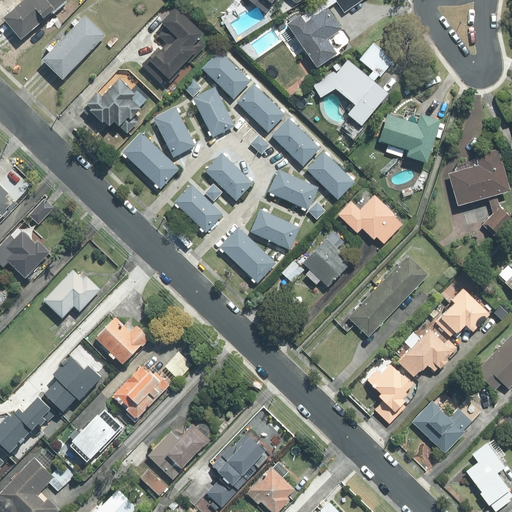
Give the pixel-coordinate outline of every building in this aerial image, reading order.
[(38,0),(1,0),(0,1),(0,15),(9,26),(38,0)] [(166,0),(162,0),(151,12),(167,27),(156,39),(150,34),(138,47),(160,67),(196,27),(166,0)] [(290,4),(276,15),(307,57),(326,43),(315,29),(332,17),(319,0),(318,0),(298,15),(290,4)] [(76,5),(33,50),(52,68),(95,24),(76,5)] [(380,82),(341,46),(319,70),(347,94),(339,103),(351,114),(380,82)] [(221,52),(202,71),(231,100),(250,81),(221,52)] [(91,78),(76,95),(99,115),(102,111),(109,117),(131,92),(124,86),(129,81),(109,64),(94,81),(91,78)] [(190,78),(182,87),(192,96),(200,86),(190,78)] [(283,115),(253,85),(235,103),(264,133),(283,115)] [(214,89),(188,101),(206,138),(232,126),(214,89)] [(407,112),(378,103),(369,131),(399,140),(397,147),(424,155),(437,111),(410,103),(407,112)] [(176,110),(151,122),(169,159),(194,147),(176,110)] [(288,119),(269,138),(299,168),(318,149),(288,119)] [(138,134),(118,155),(156,190),(176,169),(138,134)] [(268,146),(257,135),(249,143),(260,154),(268,146)] [(498,180),(488,137),(467,142),(471,159),(442,166),(448,191),(498,180)] [(321,152),(303,171),(315,185),(333,200),(352,181),(321,152)] [(248,181),(220,154),(201,173),(212,184),(203,193),(193,183),(171,206),(201,235),(222,213),(211,202),(221,192),(230,200),(248,181)] [(274,171),(266,196),(306,210),(315,185),(274,171)] [(0,218),(17,201),(0,183),(0,218)] [(369,195),(345,222),(373,248),(398,221),(369,195)] [(45,197),(31,213),(42,223),(56,206),(45,197)] [(316,202),(308,211),(317,218),(324,209),(316,202)] [(297,227),(256,211),(247,235),(285,250),(297,227)] [(24,221),(0,247),(0,259),(27,284),(57,252),(24,221)] [(237,226),(216,246),(251,283),(272,264),(237,226)] [(336,227),(285,278),(291,283),(306,267),(325,285),(349,261),(336,247),(346,237),(336,227)] [(511,248),(507,243),(489,260),(511,283),(511,248)] [(345,331),(352,325),(361,335),(424,275),(407,257),(344,317),(337,323),(345,331)] [(79,265),(46,296),(65,316),(77,305),(83,311),(104,291),(79,265)] [(443,291),(429,304),(447,323),(457,314),(462,319),(467,314),(463,310),(471,302),(476,307),(481,301),(454,273),(440,287),(443,291)] [(0,307),(10,297),(0,287),(0,307)] [(443,333),(421,313),(390,348),(369,355),(358,367),(371,380),(366,385),(373,392),(366,398),(380,413),(399,395),(406,366),(417,354),(426,361),(440,346),(435,342),(443,333)] [(99,335),(125,361),(152,334),(140,322),(134,327),(120,314),(99,335)] [(511,359),(511,321),(507,316),(472,351),(496,375),(511,359)] [(196,362),(181,350),(163,370),(178,383),(196,362)] [(113,393),(136,418),(174,384),(151,359),(113,393)] [(424,390),(402,413),(431,442),(475,397),(451,375),(430,396),(424,390)] [(73,443),(91,461),(128,424),(110,406),(73,443)] [(18,426),(9,417),(0,426),(0,437),(3,440),(18,426)] [(148,454),(173,480),(216,438),(199,421),(181,439),(172,430),(148,454)] [(225,505),(274,452),(247,426),(213,462),(226,473),(209,491),(225,505)] [(501,468),(483,443),(464,457),(472,468),(462,476),(489,511),(491,511),(509,499),(491,475),(501,468)] [(60,476),(36,453),(0,489),(0,511),(63,511),(67,509),(47,490),(60,476)] [(251,491),(273,511),(283,511),(305,489),(277,463),(251,491)] [(170,486),(151,468),(142,477),(160,496),(170,486)] [(87,511),(134,511),(138,508),(116,485),(87,511)] [(344,511),(327,495),(310,511),(344,511)]
